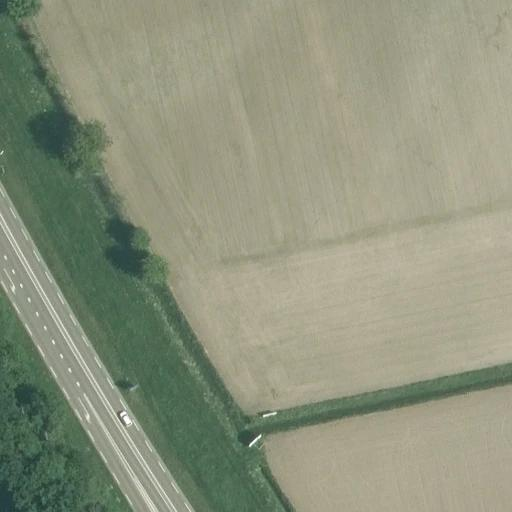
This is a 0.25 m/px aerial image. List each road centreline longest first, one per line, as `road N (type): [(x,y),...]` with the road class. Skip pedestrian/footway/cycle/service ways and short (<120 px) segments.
road 1 (primary): [(96,387),(0,218)]
road 2 (primary): [(174,511),(96,387)]
road 3 (primary): [(96,387),(121,464),(148,511)]
